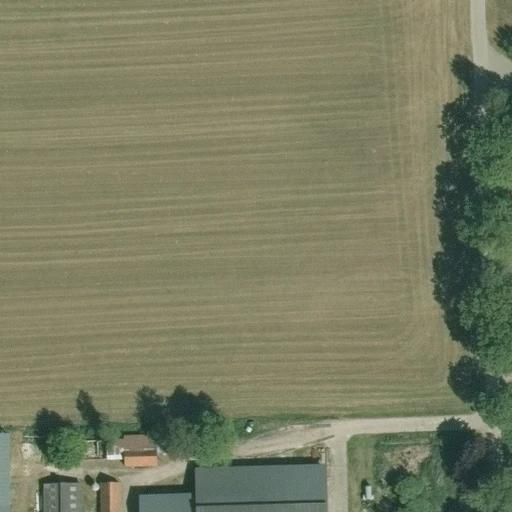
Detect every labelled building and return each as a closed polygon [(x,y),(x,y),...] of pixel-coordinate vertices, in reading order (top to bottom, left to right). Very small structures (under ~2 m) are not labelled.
[(81,460),(107,459),(106,445),(81,446),(81,460)] [(124,468),(158,467),(157,449),(124,450),(124,468)] [(196,469),(197,499),(141,500),(141,511),(324,511),(324,466),(196,469)] [(100,511),(121,511),(121,484),(100,484),(100,511)] [(81,511),(81,486),(45,486),(45,511),(81,511)]
